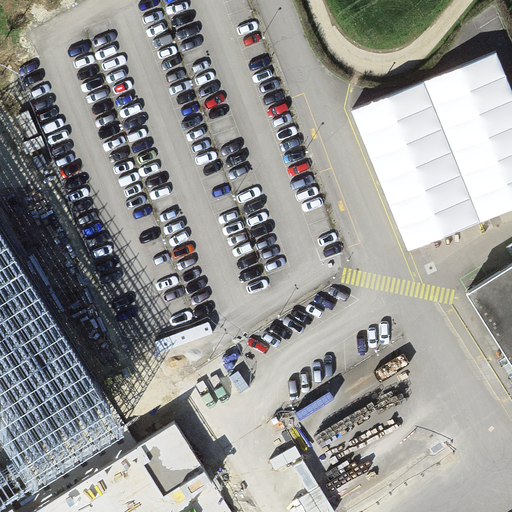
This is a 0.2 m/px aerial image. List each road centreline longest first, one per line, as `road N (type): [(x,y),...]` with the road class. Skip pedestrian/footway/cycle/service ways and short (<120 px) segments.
road 1 (residential): [(421,331),(275,0)]
road 2 (track): [(464,0),(423,43),(380,60),(337,42),(321,0)]
